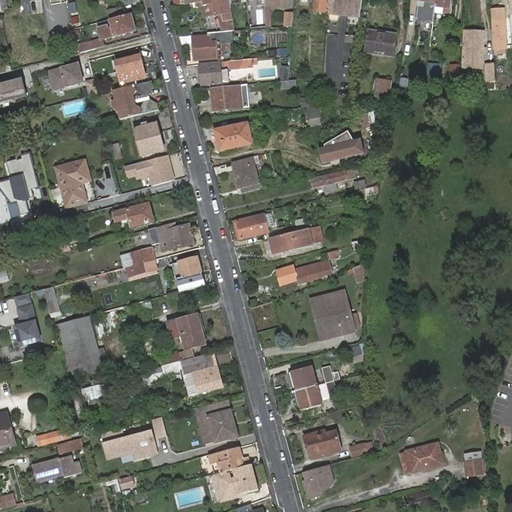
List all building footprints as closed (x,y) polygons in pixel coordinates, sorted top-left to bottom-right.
[(202,0),(206,16),(215,13),(215,15),(218,14),(222,32),(232,31),(234,31),(233,21),(227,0),(202,0)] [(327,0),(319,0),(319,11),(327,12),(327,0)] [(362,0),(329,0),(329,14),(360,17),(362,0)] [(437,0),(417,0),(418,0),(424,1),(423,7),(418,6),(416,19),(435,22),(436,12),(437,8),(437,0)] [(451,0),(437,0),(437,8),(444,9),(444,13),(452,14),(453,9),(450,9),(451,0)] [(44,7),(51,38),(72,33),(65,2),(44,7)] [(120,8),(107,11),(109,20),(115,19),(122,17),(120,8)] [(135,32),(130,15),(127,16),(115,19),(109,20),(111,28),(112,27),(112,28),(108,29),(107,26),(98,29),(101,40),(135,32)] [(285,27),(292,27),(293,15),(286,15),(285,27)] [(493,22),(496,55),(506,54),(504,22),(493,22)] [(393,56),(396,34),(367,30),(365,52),(393,56)] [(210,36),(194,37),(194,52),(198,52),(198,59),(217,58),(216,57),(216,43),(224,42),(233,42),(232,31),(222,32),(210,33),(210,36)] [(484,32),(464,31),(463,68),(483,69),(484,32)] [(79,46),(80,54),(95,50),(92,42),(79,46)] [(224,42),(216,43),(216,57),(224,57),(224,42)] [(269,58),(285,56),(285,49),(268,50),(269,58)] [(144,78),(140,57),(115,63),(121,84),(144,78)] [(247,60),(229,62),(230,69),(248,67),(247,60)] [(219,64),(200,66),(202,85),(227,82),(226,69),(230,69),(229,62),(219,63),(219,64)] [(426,75),(442,76),(443,65),(427,64),(426,75)] [(495,80),(495,64),(486,64),(487,81),(495,80)] [(444,65),(443,81),(460,81),(461,66),(444,65)] [(77,66),(47,74),(52,92),(81,85),(77,66)] [(399,79),(400,89),(408,88),(407,78),(399,79)] [(94,79),(84,81),(87,96),(97,94),(94,79)] [(374,79),(373,91),(390,92),(391,80),(374,79)] [(22,80),(0,85),(0,103),(27,97),(22,80)] [(151,81),(112,91),(114,100),(111,104),(113,110),(117,112),(120,121),(158,110),(157,104),(149,100),(144,101),(139,106),(135,106),(133,96),(136,95),(143,96),(148,95),(152,88),(151,81)] [(281,81),(281,89),(296,89),(296,81),(281,81)] [(248,84),(212,88),(213,101),(217,100),(218,110),(250,107),(248,84)] [(133,96),(135,106),(139,106),(144,101),(149,100),(148,95),(143,96),(136,95),(133,96)] [(309,111),(311,126),(320,125),(317,110),(309,111)] [(362,119),(363,125),(381,121),(379,111),(369,113),(362,119)] [(164,151),(157,124),(134,130),(142,157),(164,151)] [(219,150),(251,144),(247,124),(215,130),(219,150)] [(319,165),(363,155),(359,139),(350,141),(349,137),(315,145),(319,165)] [(30,155),(7,161),(12,181),(0,184),(0,187),(12,204),(17,203),(21,216),(30,214),(26,200),(33,198),(31,190),(38,188),(30,155)] [(168,155),(136,164),(143,190),(175,181),(168,155)] [(255,164),(254,158),(233,163),(235,171),(233,171),(238,190),(243,188),(252,187),(252,189),(261,187),(255,164)] [(82,184),(90,181),(85,161),(56,169),(66,209),(87,203),(82,184)] [(355,174),(354,170),(313,180),(315,189),(325,187),(327,193),(337,190),(336,184),(356,179),(355,174)] [(356,184),(357,190),(366,188),(365,182),(356,184)] [(132,227),(153,222),(149,205),(114,214),(116,222),(129,219),(132,227)] [(243,240),(269,233),(265,216),(239,222),(243,240)] [(32,220),(14,222),(15,231),(33,229),(32,220)] [(157,228),(163,252),(191,244),(189,234),(192,234),(189,225),(175,229),(174,224),(157,228)] [(320,227),(309,230),(312,244),(324,241),(320,227)] [(312,244),(309,230),(271,239),(274,253),(312,244)] [(58,255),(70,251),(65,232),(53,235),(58,255)] [(155,261),(151,249),(131,254),(135,267),(155,261)] [(184,279),(202,274),(197,258),(180,263),(184,279)] [(155,261),(135,267),(137,275),(157,270),(155,261)] [(181,280),(184,279),(180,263),(175,264),(179,280),(181,280)] [(317,280),(325,276),(321,263),(310,267),(310,272),(297,275),(299,285),(317,280)] [(364,264),(355,269),(358,282),(365,280),(365,275),(364,264)] [(6,270),(0,271),(0,284),(9,282),(6,270)] [(205,286),(202,274),(184,279),(181,280),(184,292),(205,286)] [(53,288),(44,290),(50,315),(60,312),(53,288)] [(345,293),(317,300),(321,315),(323,315),(325,324),(323,325),(326,334),(341,331),(342,335),(352,333),(346,309),(349,308),(345,293)] [(32,303),(30,294),(19,297),(16,298),(19,306),(32,303)] [(317,300),(312,301),(322,340),(342,335),(341,331),(326,334),(323,325),(325,324),(323,315),(321,315),(317,300)] [(33,306),(19,310),(24,325),(16,328),(22,346),(41,341),(36,323),(37,322),(33,306)] [(262,327),(278,323),(274,306),(257,311),(262,327)] [(205,346),(198,316),(178,321),(182,337),(186,351),(205,346)] [(60,338),(92,329),(89,317),(57,326),(60,338)] [(182,337),(178,321),(168,324),(172,339),(182,337)] [(62,347),(94,338),(92,329),(60,338),(62,347)] [(71,379),(103,370),(94,338),(62,347),(71,379)] [(223,387),(213,354),(180,363),(184,376),(194,374),(199,393),(223,387)] [(297,390),(316,384),(311,365),(292,370),(297,390)] [(325,381),(334,379),(330,365),(322,367),(325,381)] [(293,391),(297,390),(292,370),(288,371),(293,391)] [(194,374),(184,376),(189,396),(199,393),(194,374)] [(338,395),(334,379),(325,381),(330,398),(338,395)] [(321,404),(316,384),(297,390),(302,410),(321,404)] [(302,410),(297,390),(293,391),(298,411),(302,410)] [(227,401),(196,409),(199,420),(209,417),(230,412),(227,401)] [(230,412),(209,417),(199,420),(205,445),(216,443),(237,436),(230,412)] [(6,435),(12,434),(7,415),(0,416),(0,448),(10,446),(6,435)] [(53,432),(34,437),(37,447),(55,442),(53,432)] [(152,432),(102,444),(106,461),(133,455),(134,461),(158,455),(152,432)] [(304,437),(309,458),(341,450),(336,432),(315,437),(314,434),(304,437)] [(15,445),(12,434),(6,435),(10,446),(15,445)] [(59,447),(61,454),(82,448),(80,441),(59,447)] [(351,448),(353,456),(366,453),(364,444),(351,448)] [(409,475),(439,467),(435,446),(404,454),(409,475)] [(238,448),(218,454),(210,456),(212,466),(219,464),(222,463),(224,473),(235,470),(250,466),(248,457),(244,458),(241,459),(238,448)] [(463,477),(483,477),(483,453),(463,453),(463,477)] [(404,454),(398,455),(403,476),(409,475),(404,454)] [(72,456),(32,466),(37,482),(64,475),(65,478),(76,475),(72,456)] [(215,475),(217,484),(221,486),(222,492),(220,495),(222,502),(242,496),(242,495),(246,494),(259,490),(253,465),(250,466),(235,470),(237,477),(232,478),(230,471),(221,474),(215,475)] [(333,483),(328,466),(304,473),(306,481),(303,481),(309,499),(318,496),(333,483)] [(121,489),(133,486),(130,477),(118,480),(121,489)] [(423,495),(408,499),(410,506),(425,502),(423,495)] [(13,496),(11,496),(0,498),(0,507),(1,509),(16,505),(13,496)]
